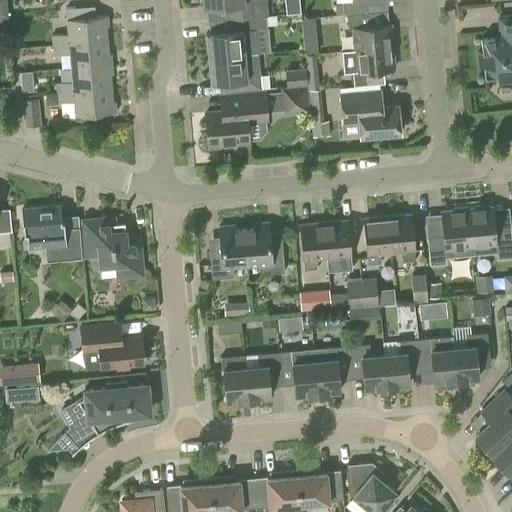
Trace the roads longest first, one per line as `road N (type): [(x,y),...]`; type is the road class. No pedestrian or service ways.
road 1 (residential): [(469,511),(445,464),(420,440),(392,429),(357,423),(187,434)]
road 2 (residential): [(440,169),(166,191)]
road 3 (residential): [(187,434),(166,191)]
road 4 (residential): [(166,191),(156,92),(170,70),(162,0)]
road 5 (residential): [(166,191),(0,152)]
road 6 (residential): [(440,169),(431,0)]
road 7 (residential): [(71,511),(106,459),(187,434)]
